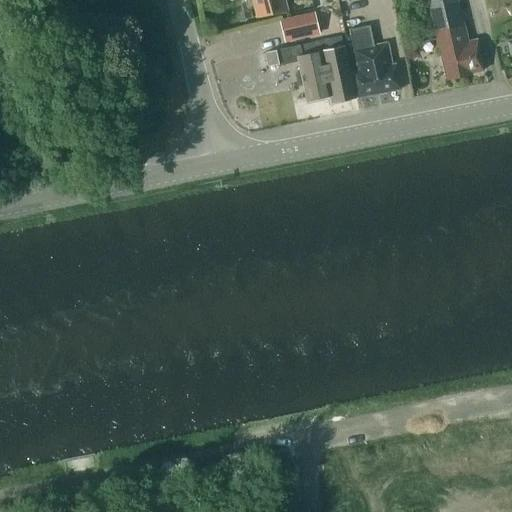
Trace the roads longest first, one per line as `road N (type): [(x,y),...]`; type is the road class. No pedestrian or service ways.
road 1 (tertiary): [(216,162),(511,104)]
road 2 (tertiary): [(0,206),(216,162)]
road 3 (tertiary): [(216,162),(178,0)]
